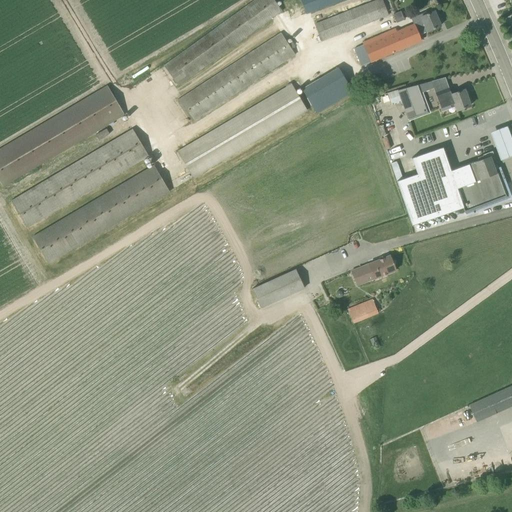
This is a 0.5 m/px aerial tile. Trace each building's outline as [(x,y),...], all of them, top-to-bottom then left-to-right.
[(179,85),(281,11),(272,0),(254,0),(164,65),(179,85)] [(300,0),(306,14),(341,0),(300,0)] [(382,0),(375,0),(315,23),(322,41),(388,16),(382,0)] [(426,31),(441,26),(434,11),(421,17),(423,21),(415,25),(397,32),(396,30),(359,46),(360,47),(354,50),(361,65),(419,41),(416,35),(426,31)] [(281,33),(177,101),(191,123),(295,55),(281,33)] [(338,67),(302,89),(316,114),(353,92),(338,67)] [(152,77),(132,86),(136,94),(155,85),(152,77)] [(433,88),(431,81),(398,90),(402,102),(407,118),(426,111),(420,93),(423,92),(433,88)] [(108,84),(0,148),(0,180),(3,186),(125,114),(108,84)] [(291,84),(177,151),(193,178),(307,111),(291,84)] [(452,94),(449,87),(435,92),(440,107),(453,102),(455,107),(456,111),(470,105),(464,89),(452,94)] [(511,155),(511,137),(507,125),(491,131),(501,159),(511,155)] [(132,129),(11,200),(27,227),(148,156),(132,129)] [(391,163),(409,216),(412,225),(463,208),(464,212),(507,196),(500,176),(496,174),(492,163),(495,162),(492,152),(478,158),(479,161),(475,162),(451,171),(443,148),(412,158),(417,174),(402,179),(396,161),(391,163)] [(154,166),(33,237),(49,264),(170,193),(154,166)] [(390,255),(370,263),(351,271),(357,286),(396,270),(390,255)] [(304,289),(295,269),(252,288),(261,309),(304,289)] [(372,299),(347,309),(353,324),(378,313),(372,299)] [(511,385),(470,405),(477,422),(511,406),(511,385)]
